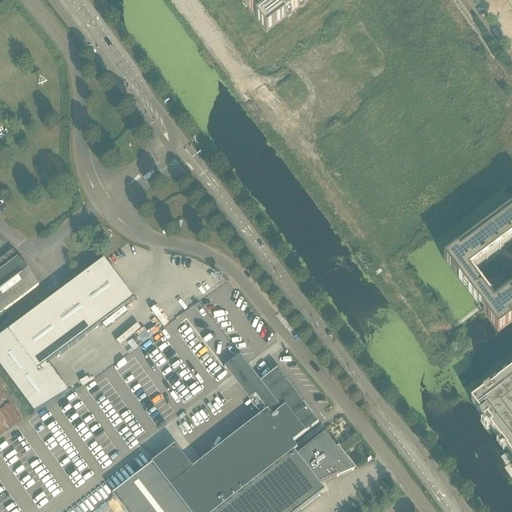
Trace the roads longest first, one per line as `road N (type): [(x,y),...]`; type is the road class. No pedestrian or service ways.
road 1 (secondary): [(465,511),(184,146)]
road 2 (secondary): [(179,163),(444,511)]
road 3 (unclassified): [(404,484),(217,262),(124,225),(102,205)]
road 4 (unclassified): [(102,205),(80,153),(71,55),(31,0)]
road 5 (secondary): [(53,0),(168,148)]
road 6 (secondary): [(184,146),(74,0)]
road 7 (unknown): [(164,240),(128,320),(56,375)]
road 8 (unknown): [(170,427),(56,511)]
road 9 (unknown): [(170,427),(193,446),(237,415),(243,404),(229,384)]
